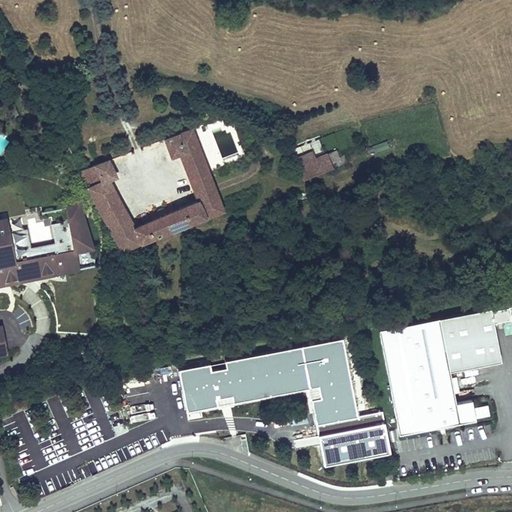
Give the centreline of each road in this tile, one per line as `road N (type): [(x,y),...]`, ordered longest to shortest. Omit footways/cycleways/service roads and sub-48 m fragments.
road 1 (residential): [(37,511),(182,449),(226,454),(343,497),(511,477)]
road 2 (track): [(92,0),(112,93),(136,147)]
